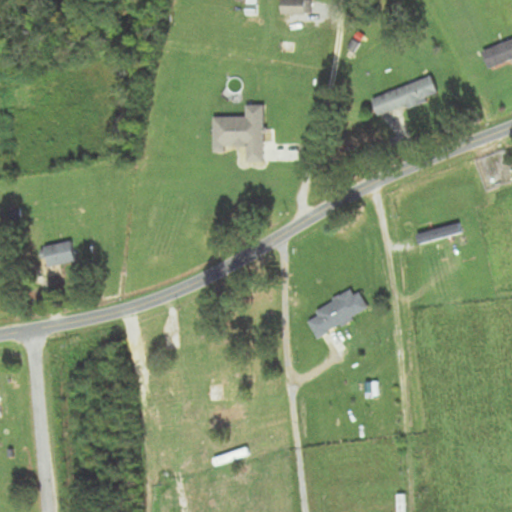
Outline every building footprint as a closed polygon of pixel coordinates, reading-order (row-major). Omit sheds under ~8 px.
[(284,0),(284,16),(314,16),(314,0),(284,0)] [(511,42),(485,52),(491,70),(511,62),(511,42)] [(440,96),(434,77),(374,99),(381,118),(440,96)] [(267,105),(248,105),(248,117),(215,116),(215,152),(228,152),(228,146),(249,146),(249,162),(267,162),(267,105)] [(77,262),(74,242),(46,246),(49,267),(77,262)] [(317,308),(320,316),(312,320),(318,335),(371,313),(361,289),(317,308)] [(195,349),(195,354),(209,354),(209,334),(173,334),(173,349),(195,349)]
